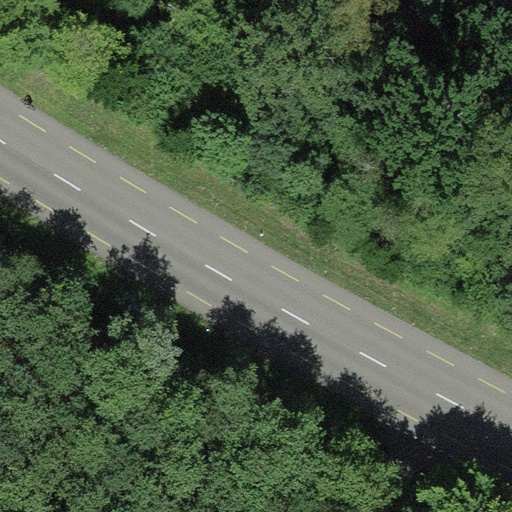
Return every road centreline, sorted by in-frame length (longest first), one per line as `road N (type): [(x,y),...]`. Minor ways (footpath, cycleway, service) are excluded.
road 1 (tertiary): [(0,134),(511,437)]
road 2 (track): [(423,391),(363,511)]
